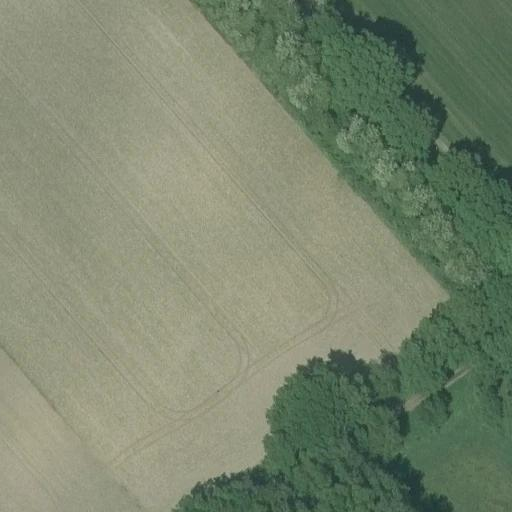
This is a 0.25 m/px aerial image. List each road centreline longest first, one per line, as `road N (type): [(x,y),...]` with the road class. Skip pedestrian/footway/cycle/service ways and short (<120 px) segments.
road 1 (track): [(511,333),(229,511)]
road 2 (track): [(312,0),(511,225)]
